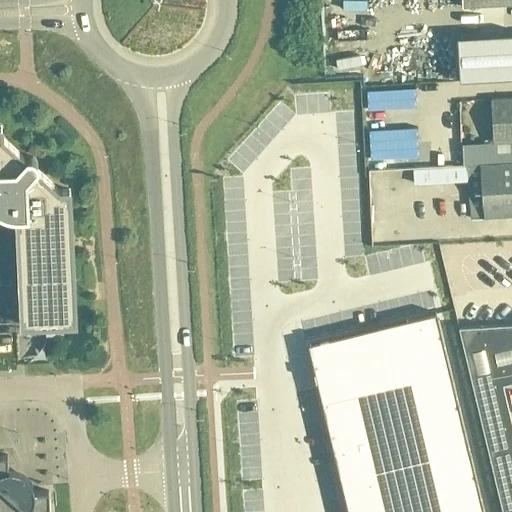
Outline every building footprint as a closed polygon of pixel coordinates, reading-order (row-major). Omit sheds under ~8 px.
[(457,37),(459,80),(511,77),(511,34),(489,36),(457,37)] [(511,100),(491,101),(494,142),(511,141),(511,100)] [(29,157),(27,157),(25,159),(2,138),(1,127),(0,127),(0,210),(1,211),(4,212),(7,213),(11,214),(14,215),(17,215),(22,325),(43,324),(44,332),(44,334),(46,334),(48,334),(64,334),(64,333),(65,332),(64,323),(76,323),(70,190),(59,190),(36,169),(38,167),(38,165),(38,164),(37,162),(37,161),(36,160),(35,158),(33,158),(32,157),(30,157),(29,157)] [(449,142),(448,163),(461,163),(461,142),(449,142)] [(511,216),(511,162),(480,165),(480,166),(474,166),(466,166),(471,219),(483,218),(511,216)] [(347,379),(318,386),(318,389),(348,511),(484,511),(436,313),(406,320),(410,337),(341,354),(347,379)] [(511,419),(504,384),(511,381),(511,324),(460,328),(492,461),(511,455),(511,419)] [(24,337),(25,361),(49,360),(48,336),(24,337)] [(511,511),(511,455),(492,461),(504,511),(511,511)] [(11,470),(9,470),(8,456),(0,456),(0,511),(50,511),(49,491),(34,492),(34,490),(33,487),(32,484),(31,482),(30,480),(28,478),(26,476),(24,474),(22,473),(19,472),(17,471),(14,470),(11,470)]
